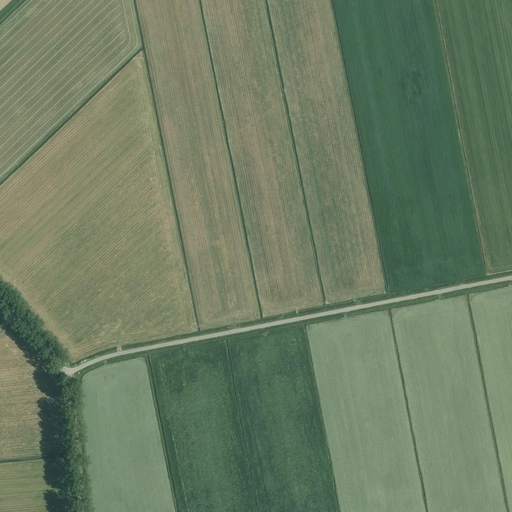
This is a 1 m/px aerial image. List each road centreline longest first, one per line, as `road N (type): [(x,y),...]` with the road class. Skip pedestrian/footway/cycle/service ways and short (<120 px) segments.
road 1 (unclassified): [(64,373),(114,354),(511,277)]
road 2 (unclassified): [(81,511),(64,373)]
